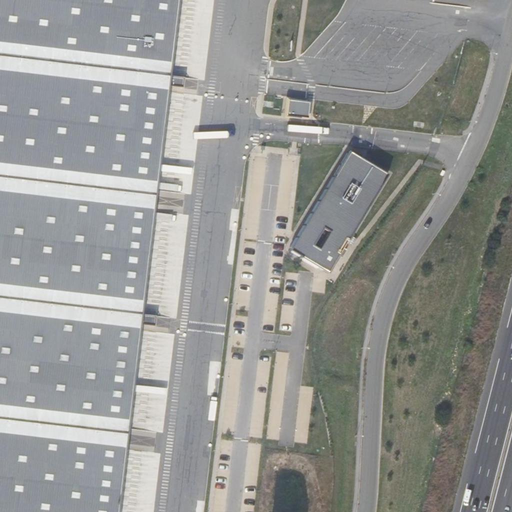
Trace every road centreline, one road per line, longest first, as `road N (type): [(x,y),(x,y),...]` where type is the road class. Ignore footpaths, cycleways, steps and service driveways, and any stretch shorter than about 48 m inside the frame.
road 1 (unclassified): [(511,24),(468,158),(381,319),(365,511)]
road 2 (motorway): [(511,356),(472,511)]
